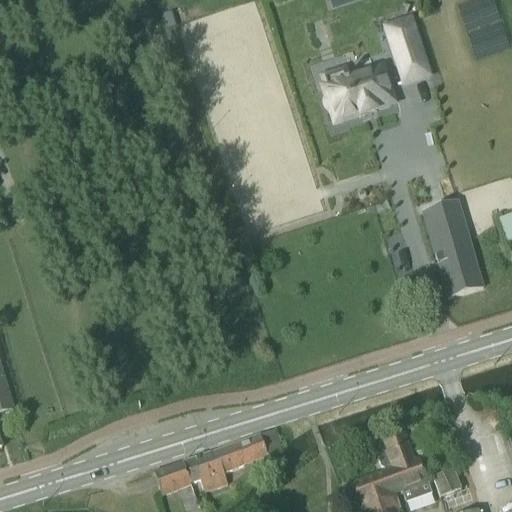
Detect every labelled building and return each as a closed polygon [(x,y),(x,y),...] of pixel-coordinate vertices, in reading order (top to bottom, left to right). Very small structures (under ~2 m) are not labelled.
[(410,21),(385,29),(385,30),(397,26),(405,52),(395,55),(393,55),(402,83),(403,84),(404,86),(429,77),(410,21)] [(323,85),(320,86),(324,99),(323,102),(323,105),(323,108),(325,111),(327,113),(329,114),(333,127),(361,118),(360,117),(376,112),(395,106),(383,67),(349,78),(345,69),(320,77),(323,85)] [(457,203),(421,214),(447,299),(447,300),(483,290),(480,279),(478,271),(457,203)] [(504,244),(511,241),(511,215),(497,221),(504,244)] [(0,450),(2,450),(0,445),(0,416),(12,412),(0,372),(0,450)] [(199,511),(194,498),(190,486),(199,483),(203,495),(227,487),(222,476),(267,459),(265,452),(281,447),(275,431),(260,436),(152,474),(161,498),(177,493),(183,511),(199,511)] [(413,461),(403,435),(376,445),(379,452),(377,460),(380,468),(387,472),(348,487),(357,511),(359,511),(398,511),(393,497),(402,494),(406,504),(432,495),(427,483),(426,483),(417,459),(413,461)] [(432,479),(440,500),(461,492),(453,471),(432,479)]
